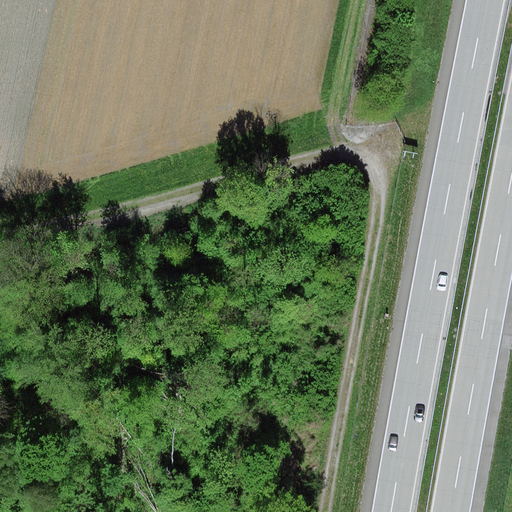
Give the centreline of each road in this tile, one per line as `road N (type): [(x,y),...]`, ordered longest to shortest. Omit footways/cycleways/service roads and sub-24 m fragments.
road 1 (track): [(0,246),(343,149),(376,153),(380,171),(327,511)]
road 2 (motorway): [(485,0),(433,242),(390,511)]
road 3 (motorway): [(452,511),(511,166)]
